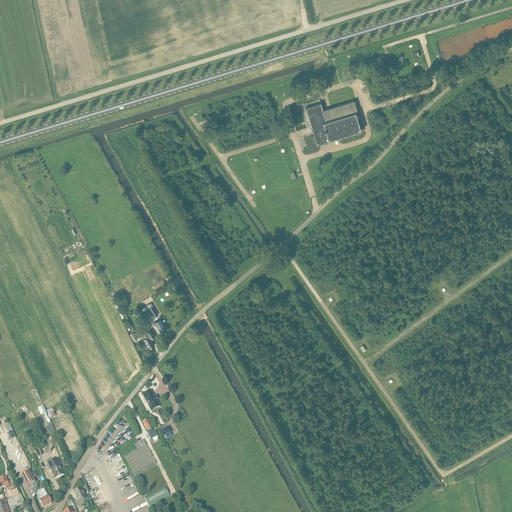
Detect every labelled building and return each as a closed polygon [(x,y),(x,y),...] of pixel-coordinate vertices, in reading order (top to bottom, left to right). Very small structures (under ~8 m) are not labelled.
[(317,145),(329,141),(328,140),(361,130),(356,112),(357,112),(354,100),(323,110),(321,103),(305,107),(317,145)] [(274,212),(282,210),(278,198),(285,196),(283,190),(270,194),(274,212)] [(287,229),(293,226),(289,220),(284,224),(287,229)] [(153,306),(149,309),(153,317),(158,314),(153,306)] [(138,310),(142,317),(142,318),(146,316),(145,316),(149,313),(146,307),(142,309),(141,307),(138,310)] [(154,324),(155,326),(157,329),(158,329),(161,333),(167,330),(160,318),(154,322),(155,324),(154,324)] [(151,339),(155,336),(153,332),(151,329),(144,334),(147,338),(144,340),(146,343),(144,344),(146,348),(148,346),(149,348),(154,345),(151,339)] [(134,332),(129,334),(133,341),(138,339),(134,332)] [(13,336),(19,348),(22,346),(16,334),(13,336)] [(143,395),(151,411),(161,406),(155,397),(154,398),(151,391),(143,395)] [(55,416),(53,411),(52,409),(46,411),(50,419),(55,416)] [(147,420),(143,422),(145,426),(149,435),(150,434),(152,438),(157,436),(155,432),(153,432),(149,424),(147,420)] [(161,431),(164,436),(172,432),(169,427),(161,431)] [(13,430),(7,433),(11,441),(16,438),(13,430)] [(135,476),(156,465),(143,440),(135,444),(138,450),(125,457),(135,476)] [(60,467),(62,466),(58,459),(48,463),(55,479),(64,475),(60,467)] [(28,485),(35,482),(30,471),(24,473),(23,472),(22,473),(28,485)] [(17,488),(13,479),(9,481),(10,485),(8,485),(6,477),(0,478),(0,480),(1,483),(0,483),(0,488),(5,487),(5,488),(6,488),(7,491),(17,488)] [(164,487),(144,498),(149,507),(169,497),(164,487)] [(79,502),(86,498),(83,493),(81,488),(74,491),(76,496),(79,502)] [(9,499),(19,494),(16,489),(11,491),(10,490),(6,492),(9,499)] [(37,497),(43,508),(52,504),(44,489),(41,491),(43,494),(37,497)] [(9,511),(5,500),(0,501),(0,511),(9,511)]
